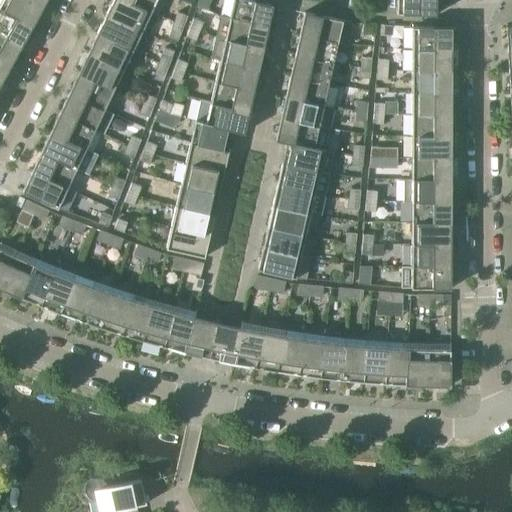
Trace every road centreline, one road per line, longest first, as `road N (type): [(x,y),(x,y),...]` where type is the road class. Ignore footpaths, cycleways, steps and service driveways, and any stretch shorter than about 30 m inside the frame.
road 1 (residential): [(499,416),(470,427),(352,425),(198,405),(0,337)]
road 2 (residential): [(499,416),(491,389),(479,5)]
road 3 (residential): [(0,159),(79,0)]
